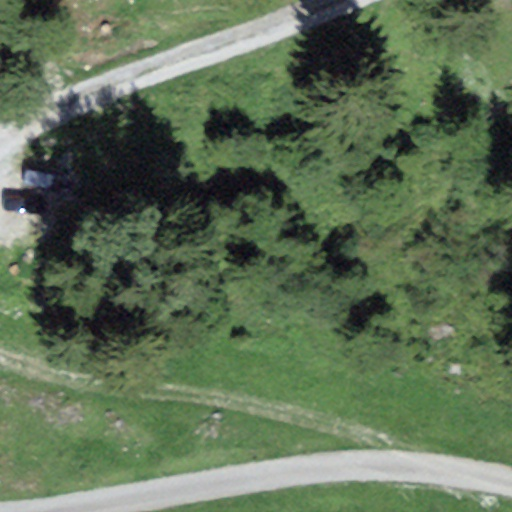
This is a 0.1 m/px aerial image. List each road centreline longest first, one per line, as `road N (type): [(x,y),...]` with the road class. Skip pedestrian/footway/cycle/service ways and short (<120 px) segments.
road 1 (track): [(511,488),(404,465),(350,463),(46,511)]
road 2 (track): [(0,356),(57,375),(347,429),(404,465)]
road 3 (track): [(352,0),(75,101),(0,141)]
